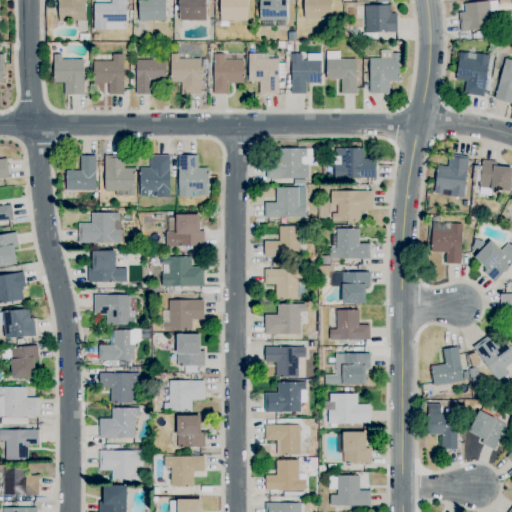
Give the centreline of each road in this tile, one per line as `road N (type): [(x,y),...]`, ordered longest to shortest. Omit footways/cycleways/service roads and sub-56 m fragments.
road 1 (residential): [(32,0),(39,228),(64,315),(61,511)]
road 2 (tertiary): [(425,0),(430,63),(406,173),(399,304),(398,511)]
road 3 (residential): [(418,123),(0,124)]
road 4 (residential): [(234,511),(233,127)]
